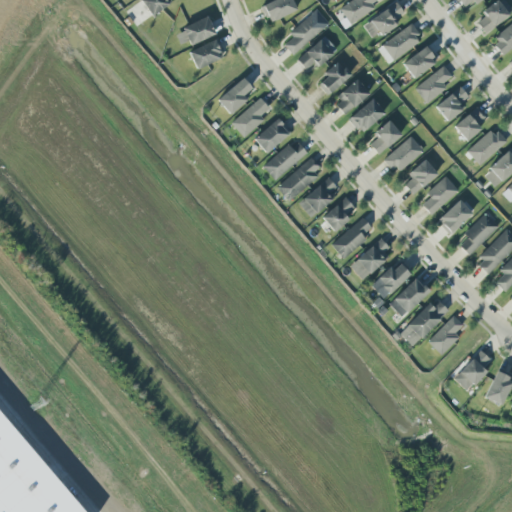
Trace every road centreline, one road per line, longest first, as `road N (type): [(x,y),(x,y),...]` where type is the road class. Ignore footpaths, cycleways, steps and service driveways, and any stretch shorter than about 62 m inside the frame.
road 1 (residential): [(511,337),(276,79),(228,0)]
road 2 (residential): [(511,106),(428,0)]
